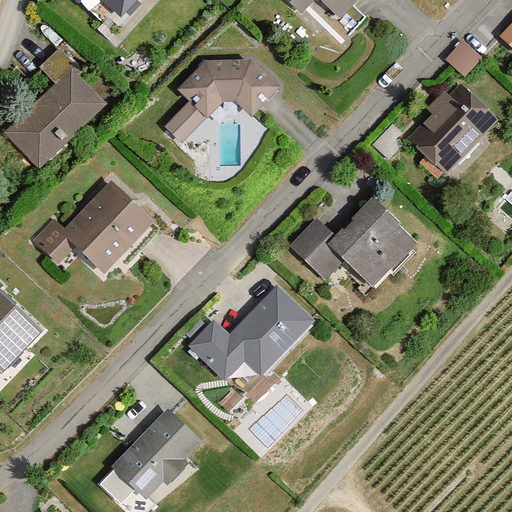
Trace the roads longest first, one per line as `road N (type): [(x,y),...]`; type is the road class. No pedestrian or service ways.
road 1 (residential): [(0,475),(14,471),(370,126),(486,0)]
road 2 (track): [(297,511),(511,271)]
